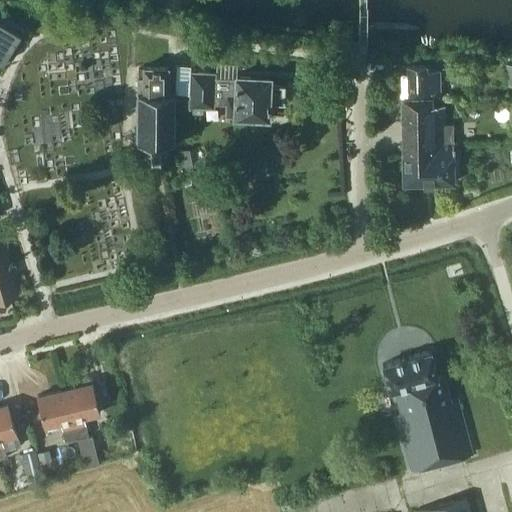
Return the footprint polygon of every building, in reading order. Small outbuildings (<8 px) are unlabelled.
[(402,97),(432,97),(432,96),(426,96),(426,91),(439,91),(439,70),(426,70),(426,65),(407,65),(408,73),(401,73),(402,97)] [(145,141),(145,149),(166,148),(165,140),(173,140),(174,93),(168,93),(168,66),(144,66),(144,78),(138,78),(137,142),(145,141)] [(213,103),(214,77),(215,73),(192,72),(190,106),(213,107),(213,103)] [(273,103),(284,103),(285,85),(269,84),(270,77),(237,75),(237,78),(214,77),(213,103),(228,103),(228,115),(237,115),(272,116),(273,103)] [(432,97),(402,97),(403,183),(455,182),(454,142),(454,124),(445,124),(444,105),(432,105),(432,97)] [(0,263),(9,261),(0,230),(0,263)] [(0,263),(0,300),(19,295),(9,261),(0,263)] [(402,413),(399,413),(397,414),(412,470),(473,453),(458,398),(451,400),(444,375),(437,376),(431,351),(383,364),(390,390),(396,388),(402,413)] [(65,389),(77,437),(89,435),(84,416),(100,412),(93,382),(65,389)] [(65,440),(77,437),(65,389),(37,396),(45,426),(61,422),(65,440)] [(0,405),(0,458),(8,456),(2,438),(18,433),(8,403),(0,405)] [(92,436),(78,439),(85,467),(99,464),(92,436)] [(21,454),(29,481),(43,477),(35,450),(21,454)] [(49,450),(38,453),(40,464),(52,461),(49,450)] [(470,511),(467,497),(415,510),(415,511),(470,511)]
